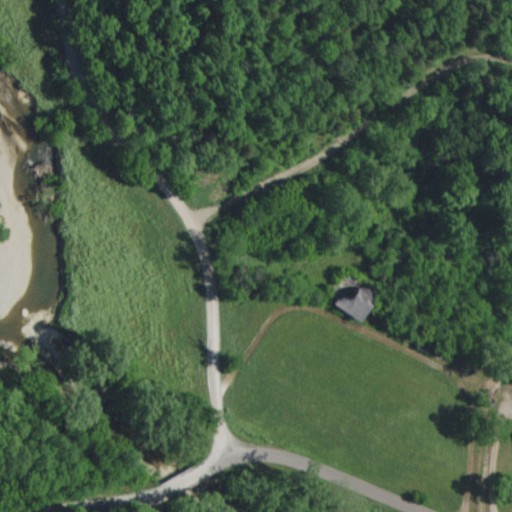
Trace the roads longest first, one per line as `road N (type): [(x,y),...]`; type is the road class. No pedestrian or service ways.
road 1 (residential): [(218,461),(182,238),(102,123),(56,0)]
road 2 (residential): [(206,408),(257,332),(292,328),(444,400),(457,440),(455,511)]
road 3 (residential): [(46,511),(170,493),(218,461),(303,478),(385,511)]
